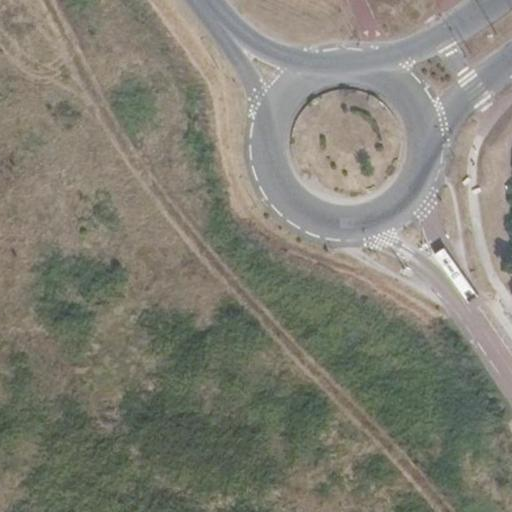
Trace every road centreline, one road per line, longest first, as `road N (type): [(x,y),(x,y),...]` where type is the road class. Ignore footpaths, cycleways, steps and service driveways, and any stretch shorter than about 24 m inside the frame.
road 1 (tertiary): [(493,0),(439,38),(368,68)]
road 2 (tertiary): [(269,124),(267,155),(286,197),(311,216),(341,224)]
road 3 (unclassified): [(341,224),(400,243),(456,291)]
road 4 (unclassified): [(456,291),(426,215),(422,174)]
